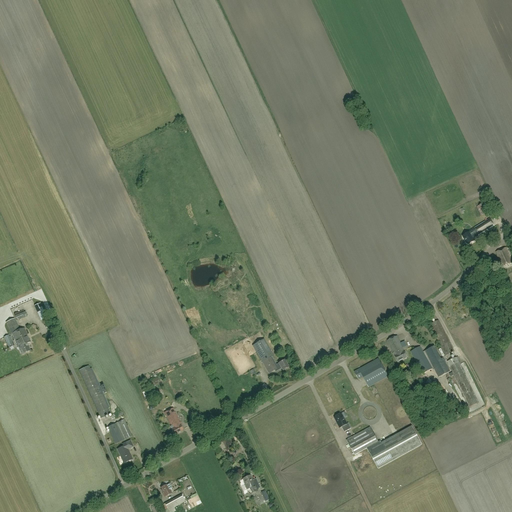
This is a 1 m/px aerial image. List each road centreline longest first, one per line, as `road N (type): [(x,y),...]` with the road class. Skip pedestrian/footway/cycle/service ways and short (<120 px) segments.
road 1 (unclassified): [(79,511),(430,303),(511,236)]
road 2 (unknown): [(124,485),(56,339),(30,309),(12,308),(0,318)]
road 3 (track): [(308,378),(371,511)]
